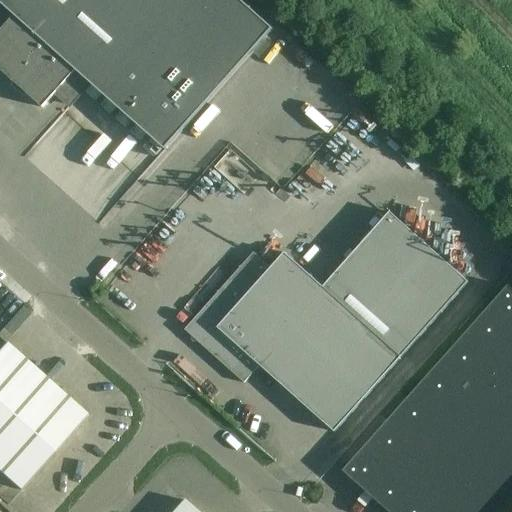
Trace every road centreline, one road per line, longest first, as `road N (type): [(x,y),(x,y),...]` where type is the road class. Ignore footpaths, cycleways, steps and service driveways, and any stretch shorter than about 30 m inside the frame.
road 1 (unknown): [(128,367),(193,273),(240,234),(387,200),(434,203),(465,221),(493,262),(485,303),(447,351),(287,507)]
road 2 (unclassified): [(176,409),(0,254)]
road 3 (unclassified): [(292,511),(176,409)]
road 4 (unclassified): [(85,511),(176,409)]
